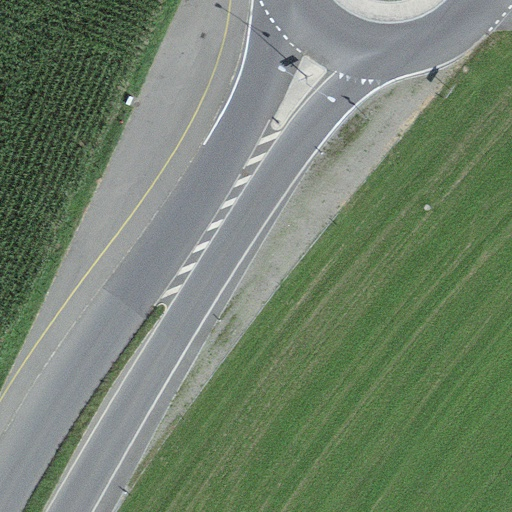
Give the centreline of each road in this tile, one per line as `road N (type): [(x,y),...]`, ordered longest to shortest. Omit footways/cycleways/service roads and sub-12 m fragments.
road 1 (primary): [(288,0),(254,100),(221,160),(58,395),(0,507)]
road 2 (primary): [(69,511),(311,125),(389,48)]
